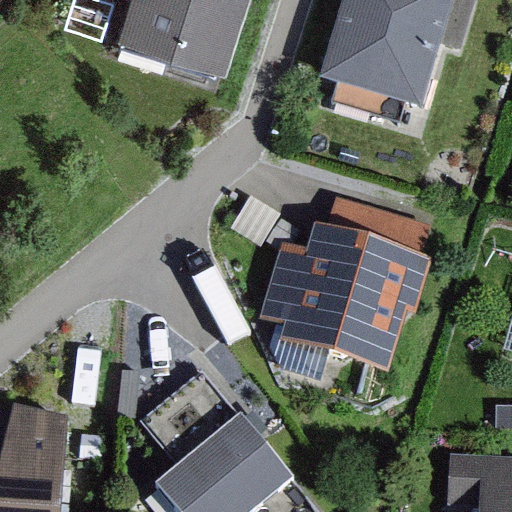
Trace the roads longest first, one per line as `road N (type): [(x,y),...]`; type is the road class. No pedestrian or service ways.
road 1 (residential): [(0,359),(147,240)]
road 2 (residential): [(147,240),(260,128)]
